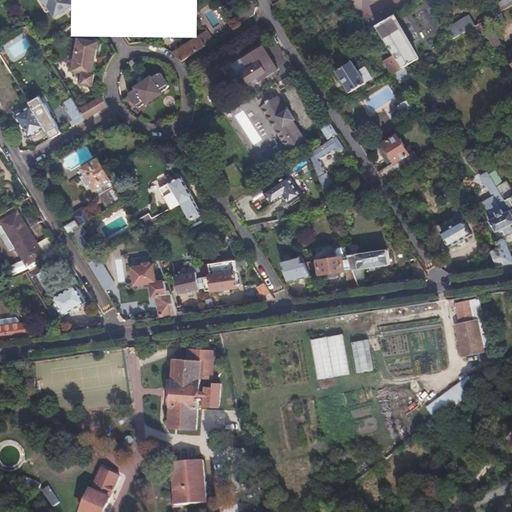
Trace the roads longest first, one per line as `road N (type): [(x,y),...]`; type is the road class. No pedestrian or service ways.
road 1 (residential): [(269,14),(443,287)]
road 2 (residential): [(290,310),(173,129)]
road 3 (residential): [(20,165),(122,334)]
road 4 (residential): [(122,334),(290,310)]
road 5 (residential): [(290,310),(443,287)]
road 6 (residential): [(0,353),(122,334)]
